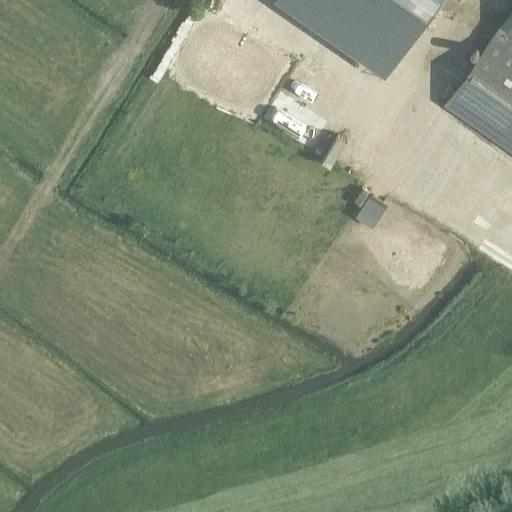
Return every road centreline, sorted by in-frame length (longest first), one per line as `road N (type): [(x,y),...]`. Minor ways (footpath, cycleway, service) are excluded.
road 1 (track): [(251,0),(511,220)]
road 2 (track): [(0,262),(163,0)]
